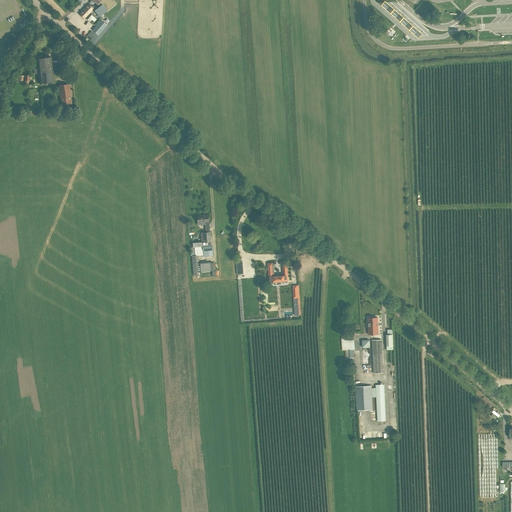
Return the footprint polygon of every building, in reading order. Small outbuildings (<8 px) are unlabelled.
[(112,0),(93,0),(97,4),(98,4),(100,6),(94,10),(99,16),(113,5),(115,3),(112,0)] [(422,34),(385,0),(381,5),(418,38),(422,34)] [(93,8),(88,3),(79,13),(84,18),(93,8)] [(87,19),(92,23),(97,18),(92,14),(87,19)] [(101,20),(93,30),(98,34),(107,25),(101,20)] [(54,82),(53,76),(51,56),(37,58),(38,68),(34,69),(34,73),(38,73),(40,84),(54,82)] [(72,104),(69,84),(59,85),(61,105),(72,104)] [(208,215),(197,215),(197,223),(205,222),(206,232),(201,233),(201,242),(192,243),(193,247),(190,247),(193,274),(198,274),(198,272),(201,272),(212,271),(212,276),(216,276),(216,270),(214,271),(214,262),(210,263),(210,262),(200,263),(198,263),(197,256),(204,255),(204,256),(213,255),(212,245),(202,246),(202,242),(211,242),(210,232),(209,232),(209,221),(208,221),(208,215)] [(269,282),(288,281),(287,262),(282,262),(283,274),(273,275),(272,263),(268,263),(269,282)] [(369,317),(369,334),(379,333),(378,317),(369,317)] [(355,358),(354,349),(355,349),(355,340),(349,340),(349,336),(341,337),(342,350),(345,350),(345,358),(355,358)] [(372,340),(374,373),(384,372),(382,339),(372,340)] [(372,398),(376,397),(377,421),(386,421),(384,384),(375,385),(376,389),(372,389),(372,385),(355,386),(356,410),(373,409),(372,398)]
